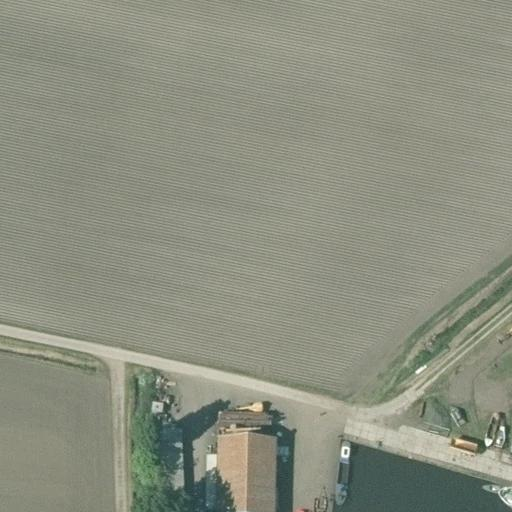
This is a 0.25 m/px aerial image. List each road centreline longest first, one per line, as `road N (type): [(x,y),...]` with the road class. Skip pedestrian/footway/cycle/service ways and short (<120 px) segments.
road 1 (track): [(115,353),(119,511)]
road 2 (track): [(511,309),(412,395)]
